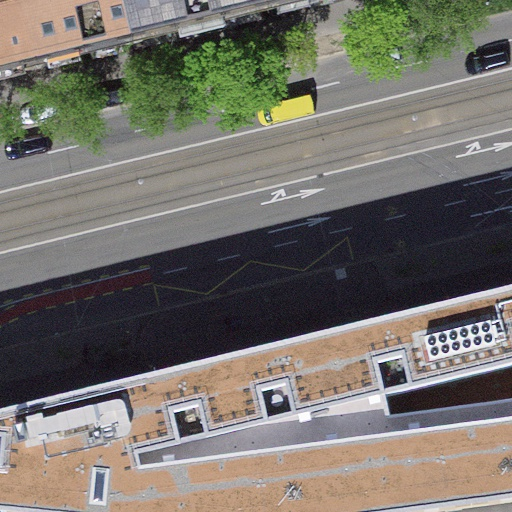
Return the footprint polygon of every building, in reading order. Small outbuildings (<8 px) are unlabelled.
[(0,0),(0,74),(20,70),(35,66),(18,0),(0,0)] [(121,0),(18,0),(35,66),(49,63),(132,43),(121,0)] [(268,10),(265,0),(121,0),(132,43),(200,26),(268,10)] [(265,0),(268,10),(308,0),(265,0)] [(511,290),(68,398),(0,414),(0,422),(39,445),(32,511),(435,511),(511,502),(511,290)] [(0,511),(32,511),(39,445),(0,422),(0,511)]
